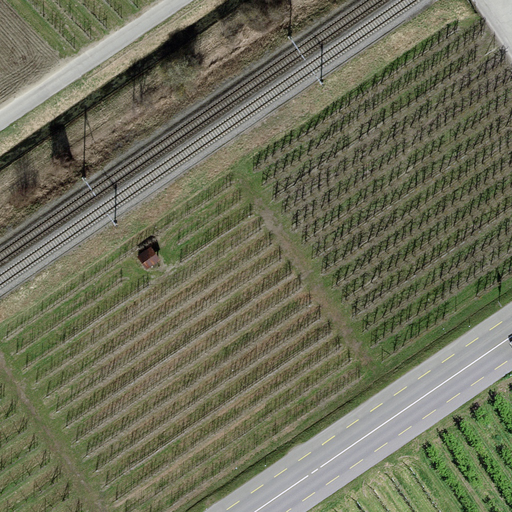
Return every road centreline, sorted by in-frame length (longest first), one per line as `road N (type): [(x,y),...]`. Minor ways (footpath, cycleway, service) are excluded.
road 1 (primary): [(511,320),(230,511)]
road 2 (primary): [(267,511),(511,343)]
road 3 (unclassified): [(0,122),(176,0)]
